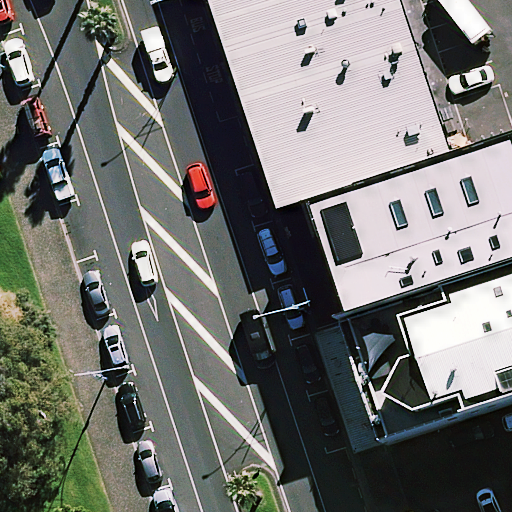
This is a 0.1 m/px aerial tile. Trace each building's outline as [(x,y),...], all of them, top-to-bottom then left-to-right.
[(223,0),(293,217),(321,208),(252,0),(223,0)] [(252,0),(321,208),(328,206),(466,162),(414,0),(252,0)] [(511,146),(466,162),(328,206),(370,334),(388,328),(467,303),(511,288),(511,146)] [(370,334),(328,206),(321,208),(293,217),(335,345),(362,336),(370,334)] [(370,334),(362,336),(399,454),(489,425),(511,417),(511,288),(467,303),(388,328),(370,334)] [(399,454),(362,336),(335,345),(332,346),(370,463),(399,454)]
